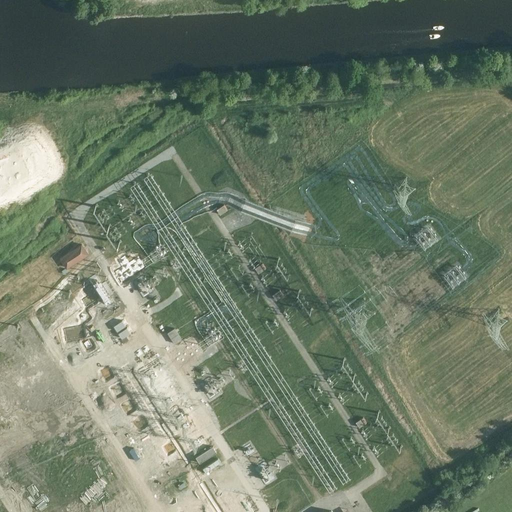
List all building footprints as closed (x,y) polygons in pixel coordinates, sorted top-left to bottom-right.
[(82,245),(60,260),(68,272),(91,257),(82,245)] [(97,262),(77,272),(100,319),(121,309),(97,262)] [(172,381),(168,372),(164,374),(166,380),(153,386),(155,389),(172,381)] [(189,427),(175,437),(184,450),(198,441),(189,427)] [(195,456),(199,463),(216,453),(213,446),(195,456)] [(206,472),(221,463),(218,458),(203,467),(206,472)] [(197,471),(186,477),(189,482),(200,477),(197,471)]
